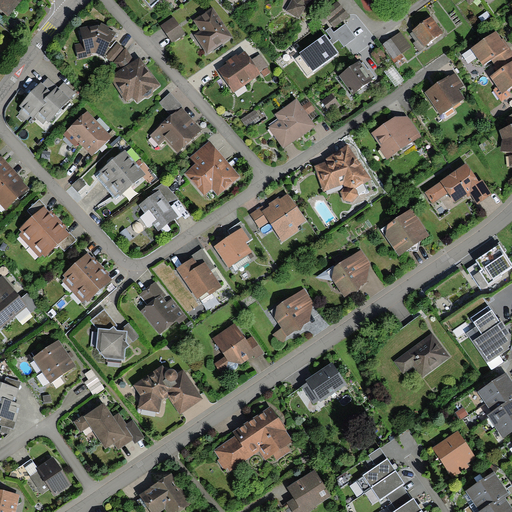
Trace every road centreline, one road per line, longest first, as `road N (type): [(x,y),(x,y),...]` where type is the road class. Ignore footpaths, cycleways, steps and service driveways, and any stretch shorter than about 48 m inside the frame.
road 1 (residential): [(0,131),(133,266),(262,180),(106,0)]
road 2 (residential): [(95,495),(511,210)]
road 3 (residential): [(0,454),(45,423),(95,495)]
